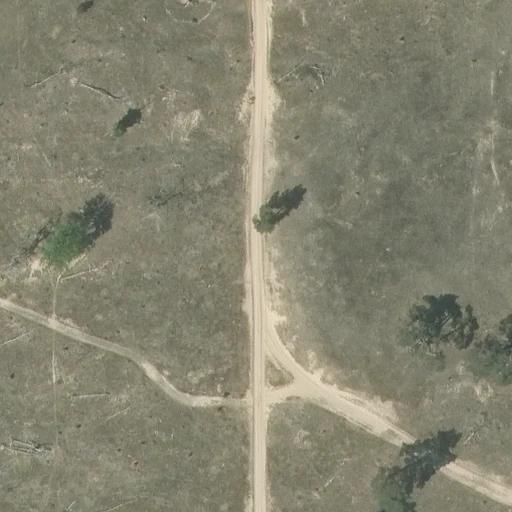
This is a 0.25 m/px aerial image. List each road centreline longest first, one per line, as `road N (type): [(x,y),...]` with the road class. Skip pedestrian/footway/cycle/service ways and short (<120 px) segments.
road 1 (unknown): [(0,319),(25,338),(256,417),(315,383)]
road 2 (track): [(262,0),(266,334)]
road 3 (unknown): [(315,383),(376,416),(424,457),(511,493)]
road 4 (track): [(266,334),(256,511)]
